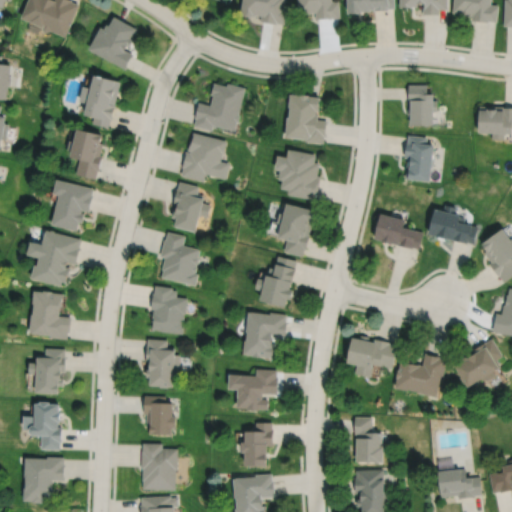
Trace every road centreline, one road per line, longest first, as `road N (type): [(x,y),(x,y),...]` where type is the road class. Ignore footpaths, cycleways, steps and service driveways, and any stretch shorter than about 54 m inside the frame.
road 1 (residential): [(193,35),(163,82),(118,260),(100,511)]
road 2 (residential): [(365,55),(360,182),(319,360),(315,511)]
road 3 (residential): [(144,0),(213,47),(248,60),(401,54),(511,66)]
